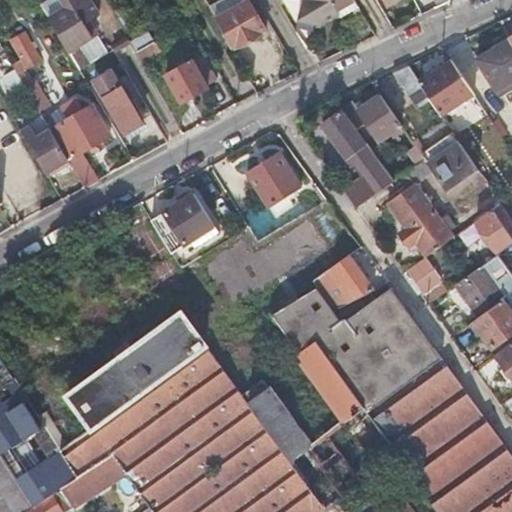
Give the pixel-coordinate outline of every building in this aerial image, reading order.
[(92,38),(87,31),(83,23),(94,16),(84,0),(58,0),(64,9),(49,18),(79,69),(88,64),(77,46),(92,38)] [(265,30),(248,2),(246,0),(237,0),(240,5),(215,20),(231,49),(265,30)] [(303,0),(297,20),(312,24),(317,1),(313,0),(303,0)] [(301,0),(303,0),(313,0),(317,1),(312,24),(320,26),(338,14),(337,11),(330,0),(301,0)] [(353,0),(330,0),(337,11),(354,1),(353,0)] [(354,1),(337,11),(338,14),(340,16),(357,6),(354,1)] [(354,15),(343,21),(356,44),(368,39),(354,15)] [(22,33),(9,40),(24,66),(37,58),(22,33)] [(151,66),(158,63),(164,60),(159,51),(160,50),(155,41),(136,52),(141,61),(146,58),(151,66)] [(511,83),(511,46),(508,41),(476,61),(496,93),(511,83)] [(216,79),(209,67),(202,56),(192,61),(191,59),(165,74),(181,103),(207,88),(206,86),(216,79)] [(418,83),(430,100),(439,115),(473,96),(451,63),(418,83)] [(417,109),(430,100),(418,83),(408,67),(393,73),(417,109)] [(126,134),(134,129),(143,124),(111,70),(94,80),(126,134)] [(0,91),(3,100),(25,91),(17,71),(0,77),(0,91)] [(255,94),(260,91),(266,88),(260,78),(249,83),(255,94)] [(33,80),(24,86),(41,115),(43,118),(51,114),(38,93),(40,92),(33,80)] [(500,100),(511,92),(511,83),(496,93),(500,100)] [(343,112),(349,121),(356,130),(359,127),(368,139),(373,136),(378,143),(401,127),(380,96),(357,112),(352,105),(343,112)] [(58,124),(57,123),(56,122),(52,124),(55,129),(58,127),(63,136),(56,139),(67,159),(84,187),(97,180),(81,152),(110,134),(91,104),(58,124)] [(346,162),(354,156),(363,149),(339,114),(321,127),(336,148),(346,162)] [(31,125),(23,130),(29,142),(45,132),(42,126),(47,124),(43,118),(41,115),(29,122),(31,125)] [(56,139),(47,124),(42,126),(45,132),(29,142),(46,172),(67,159),(56,139)] [(459,144),(453,135),(420,156),(424,162),(426,165),(459,144)] [(459,144),(426,165),(432,174),(445,194),(477,170),(459,144)] [(338,167),(346,162),(336,148),(327,154),(338,167)] [(408,155),(416,167),(424,162),(420,156),(415,149),(408,155)] [(266,208),(283,197),(300,186),(278,153),(245,174),(266,208)] [(432,174),(426,165),(424,162),(416,167),(402,177),(411,189),(432,174)] [(384,170),(376,175),(369,180),(365,175),(357,181),(341,186),(357,209),(393,183),(384,170)] [(493,208),(499,204),(486,183),(479,187),(493,208)] [(388,206),(402,225),(425,209),(411,189),(388,206)] [(215,226),(204,209),(194,193),(151,220),(172,252),(215,226)] [(493,208),(511,236),(511,222),(499,204),(493,208)] [(499,255),(507,248),(511,244),(511,236),(493,208),(474,222),(499,255)] [(425,209),(402,225),(405,229),(399,234),(410,249),(416,244),(426,258),(448,241),(425,209)] [(144,257),(156,249),(145,231),(133,239),(144,257)] [(313,281),(317,287),(334,311),(373,292),(348,256),(313,281)] [(481,317),(505,300),(506,298),(483,265),(457,284),(481,317)] [(511,511),(511,458),(386,285),(373,292),(334,311),(317,287),(273,318),(300,355),(297,357),(323,395),(344,424),(309,448),(289,419),(263,383),(241,398),(182,317),(132,351),(127,345),(110,357),(115,364),(67,398),(86,426),(78,432),(66,440),(45,408),(36,414),(76,476),(112,452),(125,472),(152,511),(408,511),(399,499),(379,511),(346,511),(336,498),(395,456),(436,511),(511,511)] [(511,333),(511,310),(505,300),(481,317),(476,320),(495,346),(511,333)] [(511,343),(496,355),(507,370),(511,376),(511,343)] [(59,487),(76,476),(36,414),(0,357),(0,461),(29,507),(59,487)] [(323,395),(289,419),(309,448),(344,424),(323,395)] [(58,404),(78,432),(86,426),(67,398),(58,404)] [(112,452),(76,476),(59,487),(61,490),(27,511),(65,511),(125,472),(112,452)] [(0,491),(13,511),(21,511),(29,507),(0,461),(0,491)]
